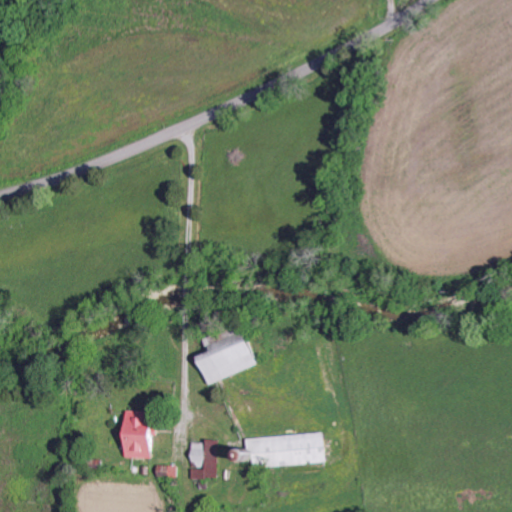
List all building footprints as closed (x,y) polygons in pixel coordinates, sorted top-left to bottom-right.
[(266,363),(254,330),(218,343),(220,350),(204,356),(213,382),(266,363)] [(162,411),(131,410),(129,456),(161,457),(162,411)] [(252,436),(253,449),(254,466),(331,461),(330,432),(252,436)] [(222,477),(223,441),(195,440),(194,466),(194,476),(222,477)] [(179,476),(179,464),(161,464),(161,475),(179,476)]
